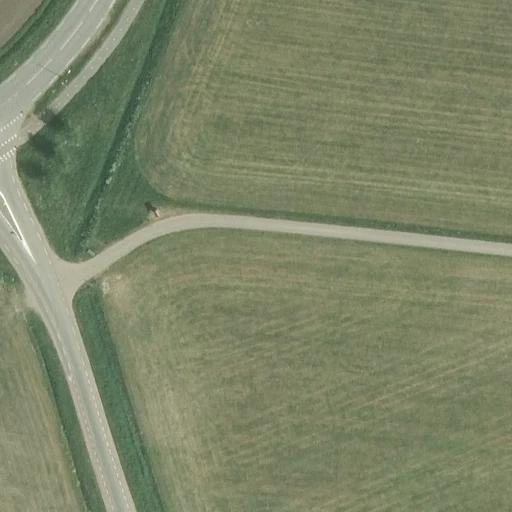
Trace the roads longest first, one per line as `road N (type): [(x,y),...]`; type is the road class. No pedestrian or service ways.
road 1 (unclassified): [(49,294),(166,227),(216,222),(511,254)]
road 2 (tertiary): [(126,511),(49,294)]
road 3 (tertiary): [(0,103),(38,72),(95,0)]
